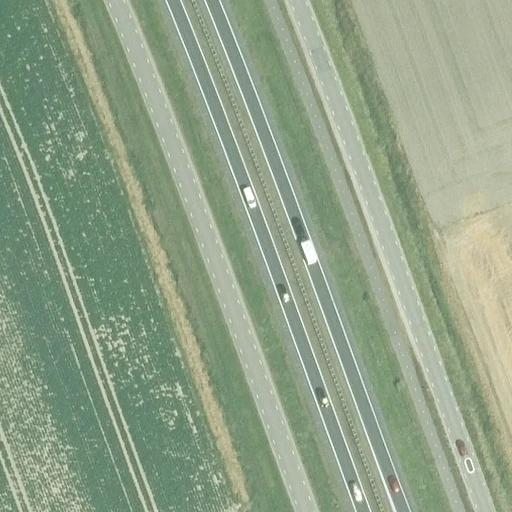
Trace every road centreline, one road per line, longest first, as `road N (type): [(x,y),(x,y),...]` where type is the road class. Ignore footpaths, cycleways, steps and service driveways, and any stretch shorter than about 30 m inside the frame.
road 1 (unclassified): [(113,0),(305,511)]
road 2 (trunk): [(401,511),(210,0)]
road 3 (trunk): [(171,0),(361,511)]
road 4 (tertiary): [(295,0),(484,511)]
